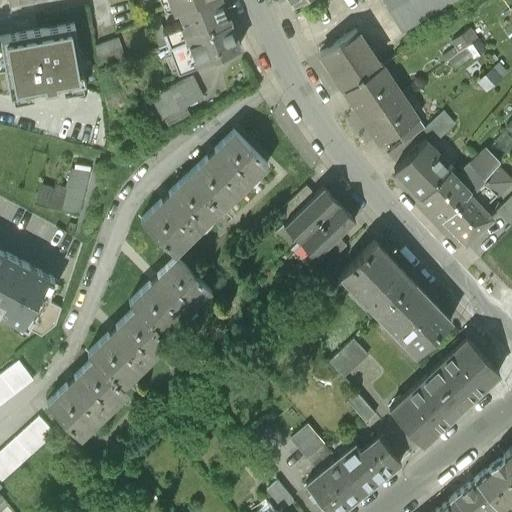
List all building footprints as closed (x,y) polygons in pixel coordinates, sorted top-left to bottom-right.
[(8,0),(10,8),(34,3),(33,0),(8,0)] [(229,20),(221,0),(200,0),(179,8),(182,17),(179,23),(162,30),(167,43),(229,20)] [(200,0),(169,0),(173,10),(179,8),(200,0)] [(450,0),(383,0),(400,29),(450,0)] [(458,50),(465,46),(477,37),(487,30),(479,19),(451,40),(458,50)] [(238,45),(229,20),(167,43),(177,68),(238,45)] [(73,24),(0,36),(0,45),(9,96),(84,83),(73,24)] [(355,27),(319,51),(342,88),(375,67),(363,50),(367,47),(355,27)] [(483,46),(477,37),(465,46),(471,55),(483,46)] [(117,38),(94,46),(97,70),(125,59),(117,38)] [(473,81),(482,91),(505,71),(496,61),(473,81)] [(342,88),(361,116),(394,94),(400,91),(390,76),(385,79),(377,65),(375,67),(342,88)] [(126,83),(122,70),(109,75),(113,87),(102,91),(108,108),(136,100),(130,81),(126,83)] [(202,96),(191,75),(152,95),(167,125),(190,114),(185,105),(202,96)] [(403,106),(394,94),(361,116),(378,142),(395,130),(417,116),(408,103),(403,106)] [(442,109),(423,125),(422,126),(435,139),(454,121),(442,109)] [(423,125),(417,116),(395,130),(403,141),(422,126),(423,125)] [(233,126),(187,172),(220,206),(230,196),(228,194),(255,168),(257,170),(267,161),(233,126)] [(511,139),(502,130),(486,147),(498,159),(511,142),(511,139)] [(394,168),(420,196),(448,167),(435,155),(438,152),(424,138),(394,168)] [(439,216),(466,190),(469,193),(481,182),(484,175),(494,163),(498,159),(486,147),(484,145),(454,174),(448,167),(420,196),(439,216)] [(510,179),(494,163),(484,175),(481,182),(469,193),(482,206),(510,179)] [(77,215),(89,172),(75,170),(69,188),(55,186),(54,189),(40,185),(35,203),(77,215)] [(210,215),(220,206),(187,172),(140,217),(173,251),(184,241),(182,239),(209,214),(210,215)] [(278,208),(286,216),(313,191),(305,183),(278,208)] [(282,220),(299,238),(338,201),(321,183),(313,191),(286,216),(282,220)] [(469,193),(466,190),(439,216),(463,241),(491,215),(482,206),(469,193)] [(511,192),(495,209),(511,226),(511,192)] [(352,216),(338,201),(299,238),(314,253),(317,249),(335,232),(352,216)] [(345,243),(335,232),(317,249),(327,260),(345,243)] [(338,270),(377,312),(412,279),(373,237),(338,270)] [(53,279),(0,249),(0,314),(27,329),(47,291),(53,279)] [(129,298),(136,305),(163,333),(173,323),(170,321),(198,295),(200,297),(209,288),(176,254),(129,298)] [(450,319),(412,279),(377,312),(415,352),(450,319)] [(47,291),(27,329),(41,336),(55,325),(61,308),(50,302),(53,294),(47,291)] [(169,339),(163,333),(136,305),(89,350),(95,356),(122,384),(132,375),(130,372),(157,346),(159,349),(169,339)] [(465,335),(428,370),(461,406),(498,371),(465,335)] [(367,352),(352,336),(328,358),(343,375),(367,352)] [(128,390),(122,384),(95,356),(46,402),(80,437),(90,427),(88,424),(115,398),(117,400),(128,390)] [(0,374),(0,404),(34,380),(19,360),(0,374)] [(421,442),(461,406),(428,370),(388,406),(421,442)] [(364,416),(372,409),(354,388),(346,395),(364,416)] [(0,482),(53,434),(37,417),(0,450),(0,482)] [(304,420),(289,433),(306,454),(322,440),(304,420)] [(355,440),(335,456),(362,490),(400,459),(378,432),(360,447),(355,440)] [(511,444),(503,452),(511,462),(511,444)] [(511,462),(503,452),(472,476),(496,505),(497,507),(511,494),(511,462)] [(329,511),(335,511),(362,490),(335,456),(304,481),(329,511)] [(472,476),(451,493),(466,511),(486,511),(496,505),(472,476)] [(281,506),(292,497),(275,477),(264,485),(281,506)] [(466,511),(451,493),(428,511),(429,511),(466,511)] [(276,511),(266,498),(248,511),(276,511)]
